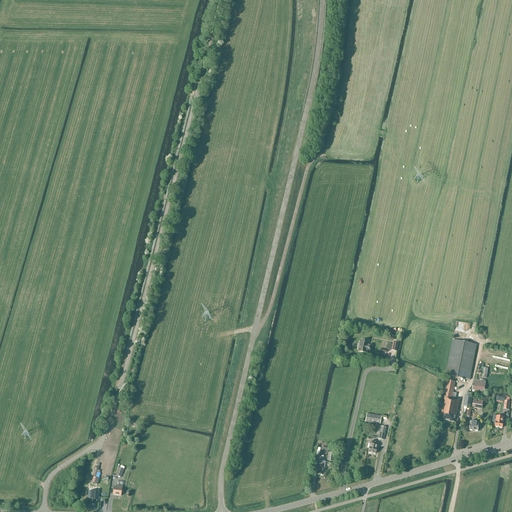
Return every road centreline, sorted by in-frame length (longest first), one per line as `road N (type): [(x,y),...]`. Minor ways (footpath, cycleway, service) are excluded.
road 1 (unclassified): [(43,511),(49,477),(102,437),(219,0)]
road 2 (unclassified): [(221,511),(221,470),(318,53),(322,0)]
road 3 (tertiary): [(266,511),(511,443)]
